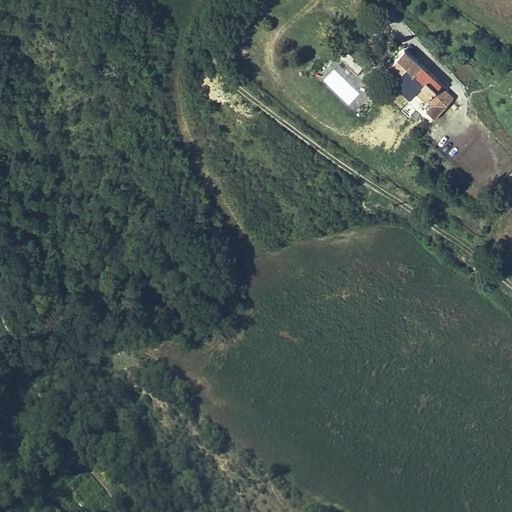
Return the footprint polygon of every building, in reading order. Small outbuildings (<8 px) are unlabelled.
[(356,74),(362,68),(343,49),(337,55),(356,74)] [(437,70),(425,81),(435,91),(447,79),(437,70)] [(423,103),(381,71),(374,84),(384,92),(380,97),(402,112),(404,110),(418,121),(415,129),(422,135),(431,123),(423,119),(428,113),(420,107),(423,103)] [(447,79),(435,91),(446,102),(459,91),(447,79)] [(402,112),(380,97),(377,101),(398,117),(402,112)] [(431,123),(434,118),(428,113),(423,119),(431,123)]
